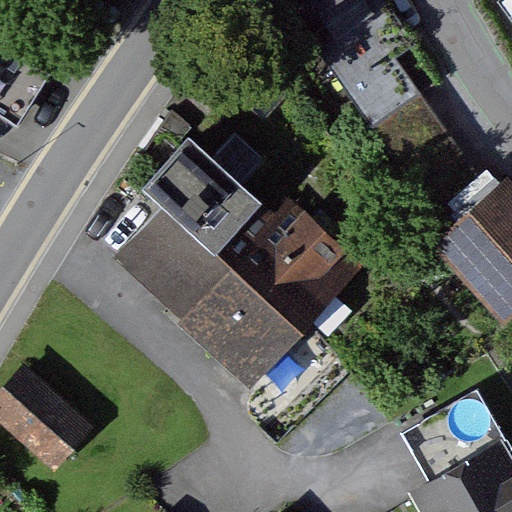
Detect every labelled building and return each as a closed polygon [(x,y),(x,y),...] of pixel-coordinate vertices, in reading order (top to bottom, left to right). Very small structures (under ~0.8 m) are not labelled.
[(258,0),(354,145),(388,123),(434,93),(455,80),(402,0),(258,0)] [(19,37),(0,25),(0,69),(14,47),(19,37)] [(57,72),(14,47),(0,69),(0,107),(26,123),(57,72)] [(493,183),(434,93),(388,123),(447,213),(493,183)] [(275,218),(206,157),(128,243),(277,376),(377,263),(298,193),(275,218)] [(511,190),(454,243),(511,307),(511,190)] [(101,225),(114,242),(156,211),(144,194),(101,225)] [(94,406),(35,357),(0,400),(0,417),(51,459),(94,406)] [(511,511),(511,456),(504,442),(410,495),(419,511),(511,511)]
